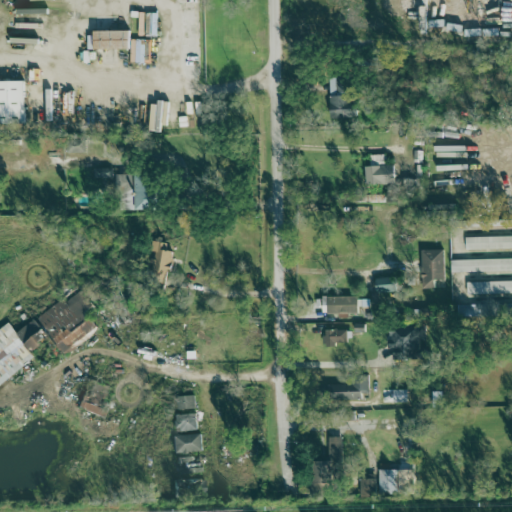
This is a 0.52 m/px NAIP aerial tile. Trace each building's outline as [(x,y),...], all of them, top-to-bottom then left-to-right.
[(129,31),(94,32),(94,50),(130,49),(129,31)] [(330,119),(350,118),(349,77),(329,78),(330,119)] [(24,81),(0,81),(0,124),(24,125),(24,81)] [(386,165),(385,155),(369,155),(370,166),(386,165)] [(365,167),(366,185),(395,184),(394,166),(365,167)] [(154,211),(153,175),(134,176),(134,175),(118,175),(119,211),(154,211)] [(511,235),(465,237),(466,249),(511,248),(511,235)] [(167,244),(152,241),(150,251),(155,252),(151,279),(168,282),(173,252),(165,251),(167,244)] [(422,250),(422,289),(434,289),(434,280),(444,280),(444,250),(422,250)] [(511,257),(450,259),(451,272),(511,270),(511,257)] [(376,279),(377,294),(397,292),(395,277),(376,279)] [(511,292),(511,280),(467,282),(467,294),(511,292)] [(0,331),(0,384),(35,359),(30,352),(51,337),(63,354),(97,329),(84,312),(92,306),(81,291),(64,303),(62,300),(16,333),(9,324),(0,331)] [(358,296),(322,297),(323,316),(358,315),(358,296)] [(511,302),(503,303),(503,315),(511,315),(511,302)] [(419,326),(389,327),(390,349),(403,348),(403,355),(420,354),(419,326)] [(347,330),(323,331),(324,346),(347,345),(347,330)] [(362,394),(369,393),(368,383),(327,384),(327,401),(362,400),(362,394)] [(104,406),(108,389),(91,385),(88,397),(80,395),(76,410),(105,417),(107,407),(104,406)] [(178,410),(195,409),(195,396),(177,396),(178,410)] [(176,415),(176,431),(197,430),(196,414),(176,415)] [(201,452),(201,435),(172,436),(173,453),(201,452)] [(313,497),(333,496),(333,468),(342,468),(341,438),(329,438),(329,462),(312,462),(313,497)] [(415,493),(415,471),(379,470),(379,493),(415,493)] [(360,498),(376,498),(376,475),(360,475),(360,498)]
